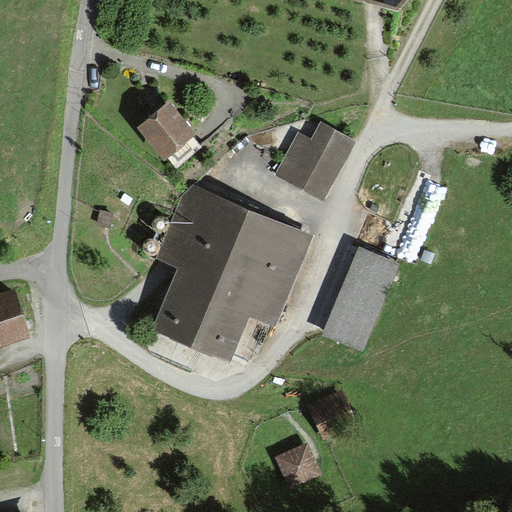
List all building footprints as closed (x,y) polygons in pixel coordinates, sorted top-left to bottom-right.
[(161,111),(140,126),(165,160),(195,137),(170,104),(161,111)] [(312,139),(303,134),(279,177),(324,201),(357,142),(321,122),(312,139)] [(311,239),(194,186),(158,260),(181,270),(155,328),(231,361),(251,315),(258,317),(273,324),(311,239)] [(398,266),(359,250),(323,334),(362,350),(398,266)] [(15,292),(0,297),(0,345),(29,336),(15,292)] [(342,396),(313,409),(323,433),(353,420),(342,396)] [(306,448),(280,459),(292,485),(317,474),(306,448)]
